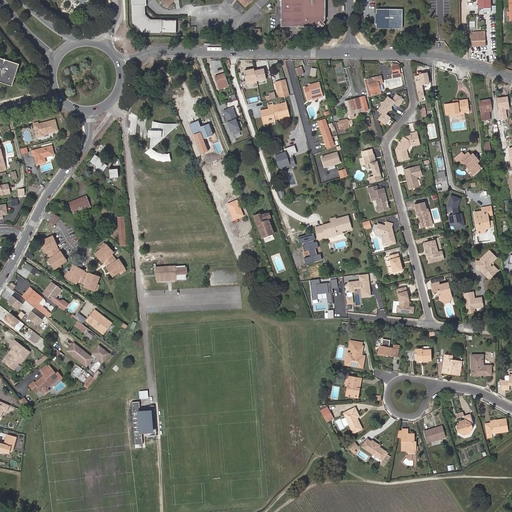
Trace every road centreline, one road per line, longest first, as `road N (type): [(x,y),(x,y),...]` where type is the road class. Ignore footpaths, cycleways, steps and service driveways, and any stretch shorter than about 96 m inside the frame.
road 1 (residential): [(408,53),(415,108),(387,145),(430,324)]
road 2 (track): [(274,511),(314,484),(441,477),(465,511)]
road 3 (tertiary): [(159,50),(350,52)]
road 4 (tertiary): [(88,111),(87,140),(25,237)]
